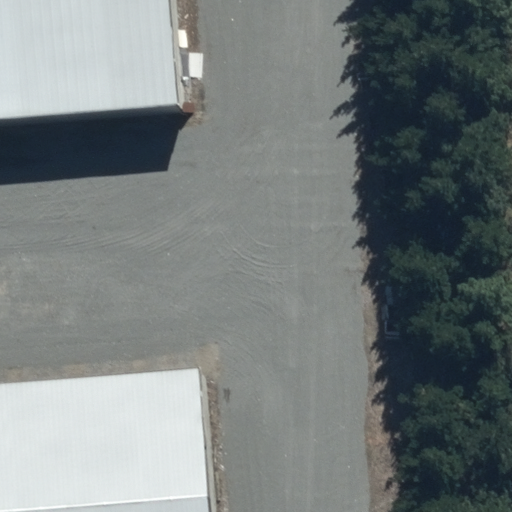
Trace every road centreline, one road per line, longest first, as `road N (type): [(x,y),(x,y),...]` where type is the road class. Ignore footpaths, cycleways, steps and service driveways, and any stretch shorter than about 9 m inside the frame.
road 1 (track): [(318,511),(257,0)]
road 2 (track): [(286,283),(0,303)]
